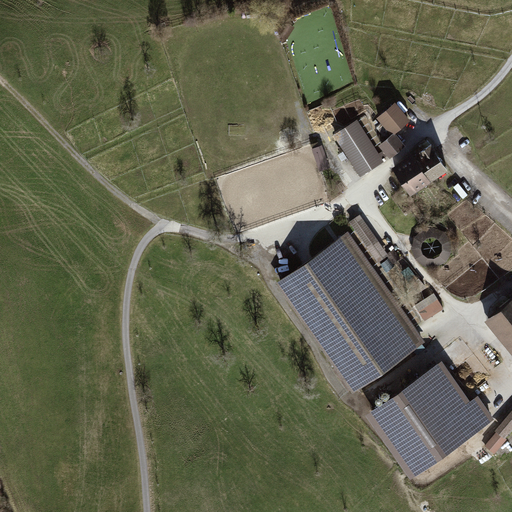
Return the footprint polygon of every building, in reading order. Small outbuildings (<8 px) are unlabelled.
[(411,119),(398,102),(376,119),(389,136),(411,119)] [(356,117),(330,133),(356,175),(382,159),(356,117)] [(398,134),(381,146),(390,158),(406,146),(398,134)] [(446,170),(425,143),(395,166),(415,193),(446,170)] [(320,170),(328,168),(320,145),(312,148),(320,170)] [(361,216),(350,223),(378,264),(389,257),(361,216)] [(435,266),(442,263),(448,258),(451,250),(451,242),(448,234),(442,229),(435,226),(427,226),(420,230),(415,235),(412,242),(412,250),(415,257),(420,262),(427,265),(435,266)] [(418,342),(346,231),(274,277),(346,388),(418,342)] [(425,321),(445,308),(435,292),(415,304),(425,321)] [(511,296),(485,316),(511,351),(511,296)] [(441,358),(365,410),(409,473),(492,416),(477,395),(470,400),(441,358)] [(511,431),(511,404),(510,403),(486,431),(495,438),(487,447),(494,453),(511,431)]
